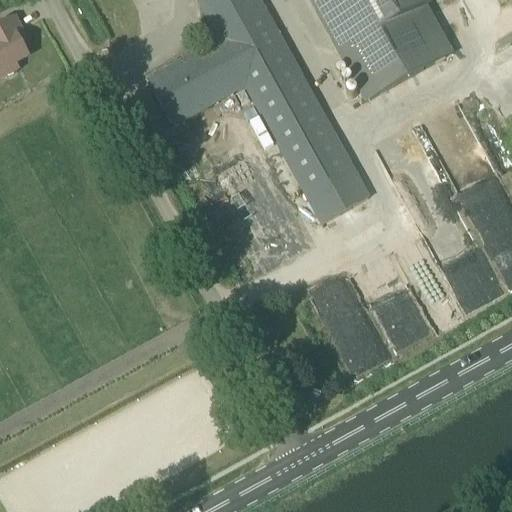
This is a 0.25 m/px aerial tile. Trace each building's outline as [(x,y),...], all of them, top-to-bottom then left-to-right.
[(322,227),(339,217),(368,201),(256,0),(196,0),(219,42),(147,82),(173,129),(245,88),(322,227)] [(311,0),(369,103),(445,60),(419,12),(440,0),(311,0)] [(0,82),(14,75),(15,72),(18,70),(15,65),(28,58),(20,42),(25,40),(14,19),(0,27),(0,82)] [(511,214),(469,124),(432,141),(487,258),(511,246),(511,214)] [(466,236),(433,253),(462,311),(496,294),(466,236)] [(432,336),(395,264),(356,283),(393,356),(432,336)]
